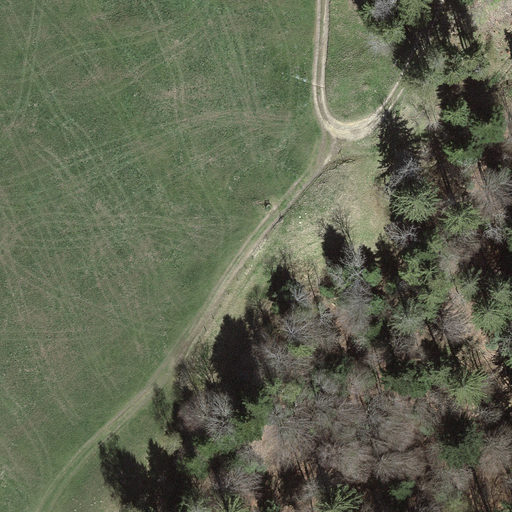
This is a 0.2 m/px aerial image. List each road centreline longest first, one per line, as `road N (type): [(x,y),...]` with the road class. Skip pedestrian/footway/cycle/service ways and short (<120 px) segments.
road 1 (track): [(339,139),(368,150),(441,128),(511,60)]
road 2 (track): [(339,139),(386,107),(442,0)]
road 3 (track): [(228,275),(339,139)]
road 4 (track): [(339,139),(318,89),(322,0)]
